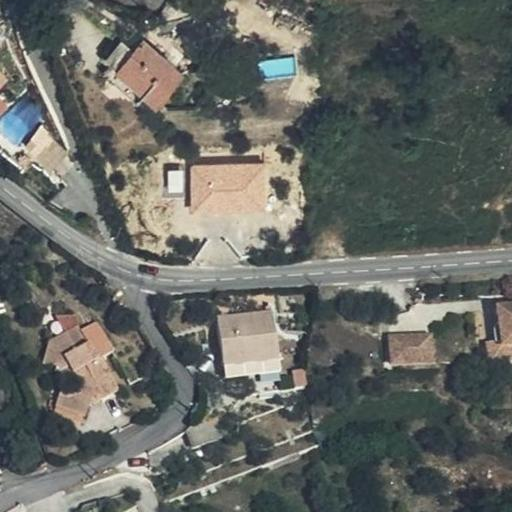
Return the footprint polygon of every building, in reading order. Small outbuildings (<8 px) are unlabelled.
[(0,86),(11,77),(0,64),(0,42),(3,40),(0,37),(0,86)] [(124,75),(151,96),(164,105),(187,75),(148,44),(138,57),(124,75)] [(145,103),(151,96),(124,75),(138,57),(128,50),(109,73),(145,103)] [(0,93),(0,113),(10,104),(0,93)] [(511,305),(497,307),(499,345),(511,344),(511,305)] [(260,360),(261,375),(280,373),(273,311),(218,318),(223,364),(260,360)] [(90,407),(94,405),(92,400),(102,395),(103,400),(120,391),(103,358),(98,360),(80,328),(52,342),(44,367),(57,371),(62,381),(75,375),(84,391),(75,396),(63,391),(57,408),(85,418),(90,407)] [(392,338),(393,366),(434,364),(433,337),(392,338)] [(490,356),(511,355),(511,344),(499,345),(487,346),(487,356),(490,356)] [(225,379),(261,375),(260,360),(223,364),(225,379)] [(272,403),(271,387),(255,389),(256,404),(272,403)] [(92,400),(94,405),(103,400),(102,395),(92,400)] [(235,411),(221,419),(224,427),(238,422),(235,411)] [(224,427),(221,419),(191,430),(196,446),(228,436),(224,427)]
